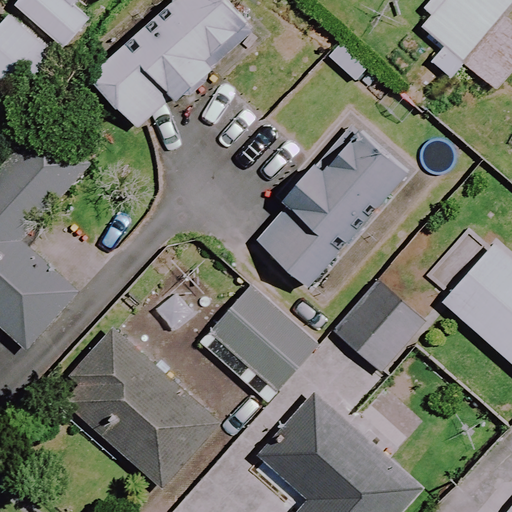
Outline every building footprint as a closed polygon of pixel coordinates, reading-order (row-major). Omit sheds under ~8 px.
[(20,0),(16,5),(66,49),(89,22),(75,10),(83,0),(20,0)] [(256,31),(227,0),(171,0),(87,77),(141,136),(256,31)] [(511,3),(511,0),(446,0),(421,32),(442,49),(429,65),(449,82),(462,67),(495,94),(511,72),(511,30),(499,20),(511,3)] [(55,62),(4,18),(0,23),(0,93),(16,107),(55,62)] [(409,179),(353,130),(286,206),(295,214),(263,250),(310,291),(409,179)] [(84,175),(32,131),(0,167),(0,330),(25,352),(77,293),(23,246),(84,175)] [(511,263),(482,237),(430,296),(511,367),(511,263)] [(424,323),(380,286),(337,338),(382,375),(424,323)] [(316,348),(246,290),(198,348),(268,406),(316,348)] [(220,422),(107,326),(62,380),(79,395),(67,410),(162,491),(220,422)] [(305,502),(295,511),(406,511),(423,493),(321,400),(263,464),(305,502)]
